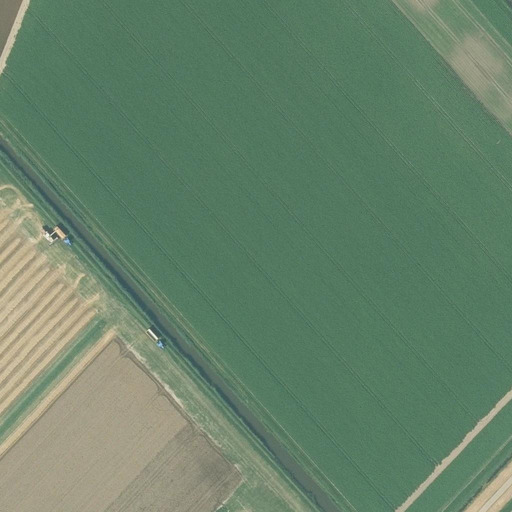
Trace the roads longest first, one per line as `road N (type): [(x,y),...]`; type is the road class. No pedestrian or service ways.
road 1 (track): [(358,511),(0,114)]
road 2 (track): [(0,170),(311,511)]
